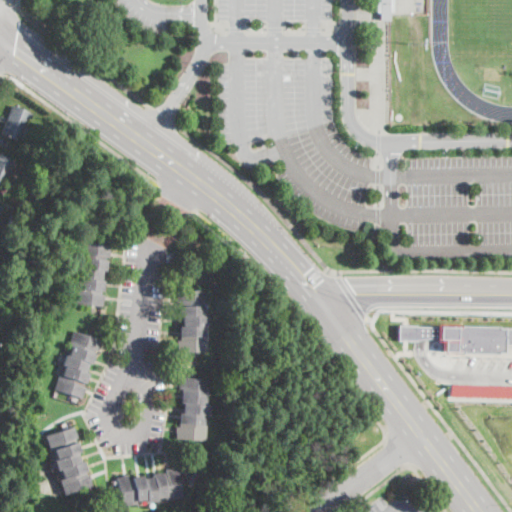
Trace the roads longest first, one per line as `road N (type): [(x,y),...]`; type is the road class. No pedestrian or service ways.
road 1 (primary): [(331,314),(229,205),(0,35)]
road 2 (primary): [(479,511),(331,314)]
road 3 (tertiary): [(331,314),(361,293),(511,291)]
road 4 (residential): [(421,434),(318,511)]
